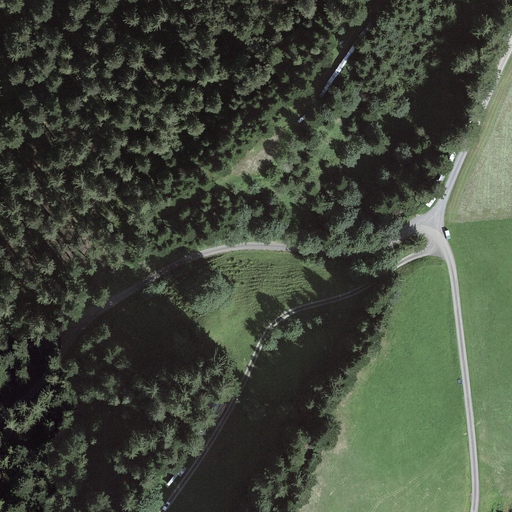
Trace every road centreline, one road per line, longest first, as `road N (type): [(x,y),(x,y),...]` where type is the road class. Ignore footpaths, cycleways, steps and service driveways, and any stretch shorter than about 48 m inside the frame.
road 1 (track): [(432,229),(356,251),(255,246),(174,261),(93,311),(33,391),(0,418)]
road 2 (track): [(162,511),(269,326),(295,306),(374,280),(418,252),(432,229)]
road 3 (track): [(473,511),(458,318),(447,252),(432,229)]
road 4 (track): [(392,0),(314,106),(249,170)]
road 5 (track): [(432,229),(511,44)]
